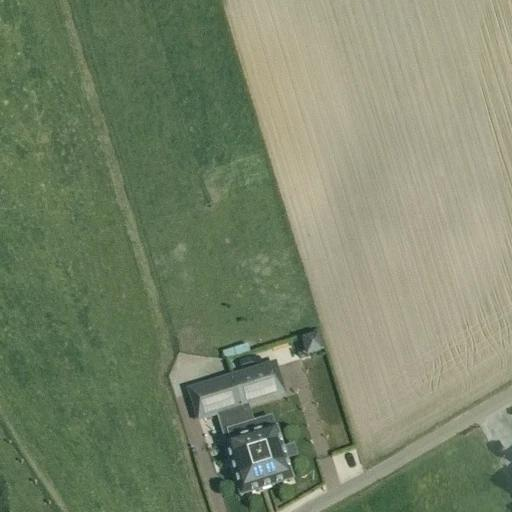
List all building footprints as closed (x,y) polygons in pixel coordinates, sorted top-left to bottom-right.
[(321,336),(295,343),(305,379),(311,377),(318,401),(337,396),(321,336)] [(230,377),(240,411),(285,397),(275,363),(230,377)] [(197,424),(218,417),(240,411),(230,377),(187,391),(197,424)] [(239,499),(261,493),(255,471),(259,469),(250,440),(246,427),(225,433),(229,446),(224,448),(239,499)] [(261,493),(291,484),(275,432),(250,440),(259,469),(255,471),(261,493)]
